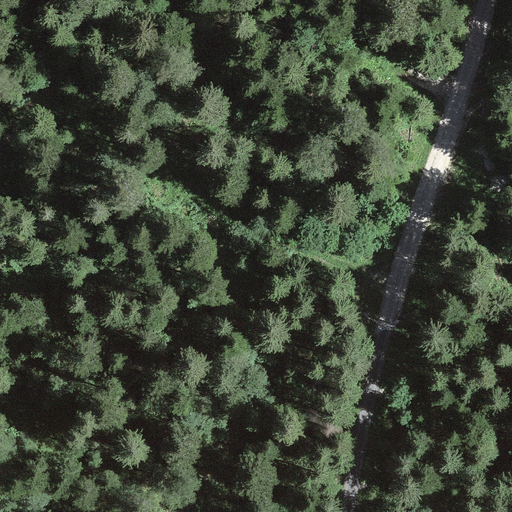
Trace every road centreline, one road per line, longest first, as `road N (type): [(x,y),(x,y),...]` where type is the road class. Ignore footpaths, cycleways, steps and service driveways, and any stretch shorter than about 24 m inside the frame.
road 1 (track): [(469,59),(396,290)]
road 2 (track): [(346,511),(396,290)]
